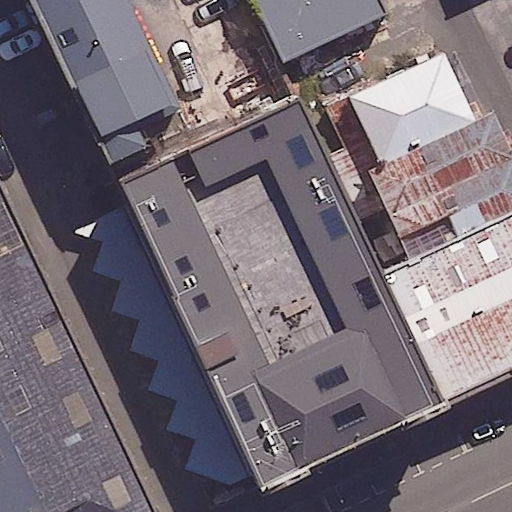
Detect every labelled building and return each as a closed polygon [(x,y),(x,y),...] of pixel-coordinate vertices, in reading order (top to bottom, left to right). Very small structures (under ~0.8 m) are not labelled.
[(155,0),(20,0),(86,137),(196,85),(155,0)] [(410,16),(402,0),(268,0),(301,67),(410,16)] [(384,163),(476,120),(445,54),(352,96),(384,163)] [(244,480),(421,396),(277,95),(101,179),(244,480)] [(370,170),(414,262),(511,215),(511,147),(495,111),(476,120),(384,163),(370,170)] [(0,511),(146,511),(0,205),(0,511)] [(447,398),(511,367),(511,215),(414,262),(388,274),(447,398)]
